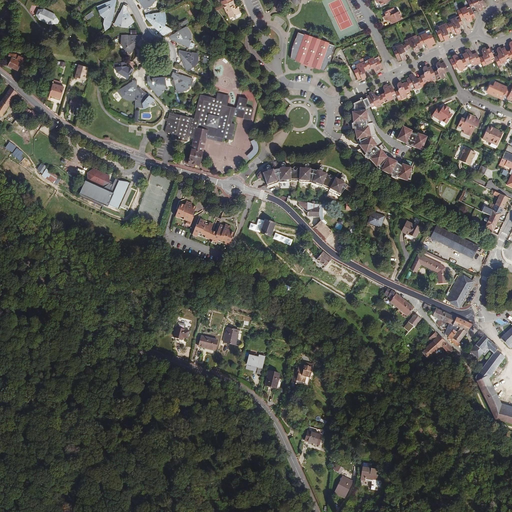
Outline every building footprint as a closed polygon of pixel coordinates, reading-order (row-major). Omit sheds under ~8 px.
[(155,4),(154,0),(131,0),(135,4),(137,3),(142,12),(145,10),(146,10),(150,8),(151,9),(155,4)] [(220,0),(222,3),(220,3),(222,7),(223,7),(226,14),(226,15),(227,15),(229,20),(236,17),(239,16),(236,10),(234,11),(233,8),(234,7),(232,3),(231,3),(229,0),(220,0)] [(469,7),(474,5),(476,10),(477,10),(478,12),(482,10),(480,8),(484,7),(480,0),(465,0),(468,6),(469,7)] [(117,2),(112,1),(112,3),(99,8),(100,13),(99,14),(102,17),(101,18),(105,21),(112,23),(117,2)] [(463,17),(465,18),(466,21),(468,22),(471,21),(470,19),(474,17),(469,8),(466,10),(465,7),(465,6),(455,11),(458,16),(449,20),(449,21),(450,23),(447,25),(446,23),(437,27),(437,29),(439,31),(435,33),(439,41),(443,39),(444,42),(446,41),(447,37),(445,35),(446,33),(450,31),(451,34),(454,32),(456,34),(459,32),(459,30),(459,29),(457,28),(458,26),(462,24),(459,19),(463,17)] [(122,7),(114,26),(119,29),(125,29),(125,28),(129,27),(129,25),(133,24),(126,11),(127,9),(122,7)] [(390,20),(392,24),(402,19),(398,12),(395,13),(392,9),(384,13),(385,16),(383,18),(385,21),(386,21),(389,20),(390,20)] [(44,12),(38,12),(36,17),(39,22),(49,27),(58,27),(59,24),(54,16),(44,12)] [(163,21),(162,16),(144,18),(144,23),(146,23),(157,35),(164,32),(166,26),(165,26),(164,21),(163,21)] [(188,36),(185,31),(168,41),(170,45),(172,44),(176,46),(187,52),(191,47),(192,41),(191,41),(189,36),(188,36)] [(410,48),(412,49),(413,52),(415,53),(419,51),(418,49),(421,47),(420,45),(423,44),(425,44),(426,47),(429,49),(435,46),(430,35),(427,36),(425,33),(416,37),(417,39),(414,40),(412,37),(403,42),(404,43),(395,47),(395,49),(396,51),(393,53),(397,61),(400,60),(401,62),(404,61),(405,59),(403,55),(403,53),(407,51),(407,50),(410,48)] [(334,51),(336,45),(330,44),(330,43),(305,36),(303,36),(298,34),(296,40),(293,51),(293,61),(297,62),(303,64),(305,63),(306,65),(313,67),(314,66),(315,68),(321,69),(326,71),(331,62),(331,63),(334,52),(334,51)] [(141,38),(121,39),(121,43),(120,43),(121,48),(120,48),(123,54),(130,57),(139,43),(141,43),(141,39),(141,38)] [(506,52),(504,49),(501,50),(500,47),(496,49),(497,50),(496,51),(498,54),(497,56),(493,58),(494,60),(497,66),(506,62),(506,60),(505,58),(508,57),(509,59),(510,60),(511,59),(511,41),(510,43),(509,45),(510,48),(509,51),(506,52)] [(493,58),(489,49),(486,50),(485,48),(482,50),(481,52),(483,55),(482,58),(479,59),(481,64),(483,67),(491,63),(491,61),(490,59),(493,58)] [(459,72),(473,65),(474,67),(477,66),(478,66),(481,64),(479,59),(477,55),(477,54),(473,56),(473,55),(471,55),(469,51),(468,51),(464,52),(466,54),(462,56),(464,59),(461,61),(458,60),(457,57),(455,57),(452,58),(453,60),(449,61),(453,70),(457,69),(459,72)] [(22,54),(15,53),(7,53),(4,64),(11,66),(18,69),(22,54)] [(195,63),(196,58),(178,55),(177,55),(177,59),(178,59),(186,75),(195,73),(196,68),(195,67),(196,63),(195,63)] [(361,81),(364,80),(364,78),(363,75),(364,72),(367,70),(370,69),(372,69),(374,73),(376,74),(379,73),(378,71),(381,69),(382,69),(378,62),(378,60),(374,62),(373,60),(372,58),(363,62),(364,63),(363,62),(354,66),(355,68),(356,70),(353,72),(357,80),(360,79),(361,81)] [(88,62),(79,60),(76,75),(80,76),(80,74),(85,75),(88,62)] [(341,63),(333,63),(333,71),(336,69),(338,72),(341,70),(341,63)] [(444,73),(447,72),(443,63),(440,65),(439,63),(436,64),(435,66),(437,69),(436,72),(433,73),(435,79),(436,81),(445,76),(444,73)] [(127,82),(132,73),(128,70),(127,71),(126,70),(125,71),(124,70),(124,69),(124,65),(112,66),(112,70),(114,70),(115,75),(127,82)] [(422,75),(419,77),(420,78),(424,86),(424,87),(428,86),(426,83),(435,79),(433,73),(430,67),(427,69),(426,67),(421,69),(422,75)] [(191,81),(176,77),(171,75),(169,80),(172,81),(173,83),(174,88),(176,94),(181,93),(181,94),(185,93),(186,93),(190,90),(191,81)] [(386,86),(383,88),(382,90),(385,95),(377,99),(374,98),(373,94),(371,93),(368,95),(369,97),(366,99),(370,107),(374,106),(375,108),(375,109),(393,101),(392,99),(391,97),(395,95),(396,97),(398,102),(407,98),(406,96),(405,95),(408,93),(411,92),(411,90),(410,88),(413,87),(414,89),(415,90),(424,86),(420,78),(416,80),(414,79),(414,77),(411,75),(408,77),(409,79),(408,79),(406,80),(408,84),(405,85),(404,84),(401,86),(400,84),(397,85),(396,86),(397,89),(398,90),(397,92),(394,94),(391,87),(387,88),(386,86)] [(146,87),(156,100),(164,96),(165,91),(164,90),(164,85),(162,80),(152,81),(151,80),(150,79),(145,79),(146,87)] [(52,81),(50,93),(61,96),(64,85),(61,84),(52,81)] [(134,103),(134,109),(139,109),(140,111),(144,111),(145,112),(150,110),(154,104),(152,102),(140,92),(140,90),(136,90),(137,83),(133,82),(133,81),(131,81),(129,83),(129,84),(116,92),(120,99),(124,103),(130,103),(131,102),(134,103)] [(493,96),(502,100),(504,95),(507,97),(506,99),(511,101),(511,86),(511,88),(508,87),(507,87),(495,82),(492,87),(489,85),(486,91),(491,93),(492,91),(495,92),(493,96)] [(17,92),(14,90),(0,108),(0,114),(3,117),(20,95),(17,92)] [(79,104),(80,97),(72,94),(70,102),(79,104)] [(224,98),(212,97),(212,101),(199,99),(196,120),(193,120),(190,132),(193,133),(192,140),(193,140),(190,160),(186,160),(186,164),(201,167),(205,140),(195,139),(196,129),(207,131),(209,131),(209,128),(216,129),(214,140),(222,141),(222,137),(230,139),(233,122),(229,122),(230,115),(234,116),(234,114),(240,115),(240,116),(248,118),(250,106),(242,105),(243,97),(235,96),(233,107),(223,106),(224,98)] [(366,109),(361,100),(359,100),(360,102),(353,106),(352,108),(352,109),(352,111),(352,113),(352,114),(353,125),(352,125),(352,128),(353,130),(354,130),(357,142),(358,145),(360,147),(366,156),(365,157),(367,159),(368,161),(370,160),(377,168),(378,169),(379,170),(380,171),(381,172),(389,175),(388,177),(393,179),(394,177),(395,178),(407,182),(410,169),(400,165),(399,167),(394,163),(395,162),(386,157),(380,150),(379,150),(374,147),(376,145),(370,137),(368,127),(365,128),(366,122),(367,121),(366,110),(366,109)] [(439,112),(435,110),(432,115),(436,117),(435,119),(441,122),(441,121),(446,124),(451,115),(447,112),(448,109),(442,106),(440,110),(439,112)] [(39,111),(31,108),(28,112),(43,122),(44,120),(43,119),(36,115),(39,111)] [(43,119),(46,115),(40,112),(39,111),(36,115),(43,119)] [(477,127),(480,120),(475,118),(475,117),(468,114),(465,120),(462,118),(458,126),(465,129),(464,132),(471,135),(475,126),(477,127)] [(175,140),(187,142),(188,140),(190,132),(193,120),(171,117),(170,122),(168,122),(167,125),(170,126),(168,136),(175,137),(175,140)] [(483,139),(490,142),(491,140),(498,143),(503,133),(499,131),(498,132),(494,130),(495,129),(488,126),(483,139)] [(423,150),(428,137),(419,133),(418,135),(412,133),(414,131),(405,127),(398,140),(407,144),(409,141),(415,143),(414,147),(423,150)] [(207,131),(206,139),(214,140),(216,129),(209,128),(209,131),(207,131)] [(195,139),(205,140),(206,139),(207,131),(196,129),(195,139)] [(463,151),(464,152),(466,147),(456,143),(455,144),(453,145),(452,147),(453,149),(450,155),(459,159),(463,151)] [(16,147),(11,153),(20,161),(23,158),(20,156),(22,153),(16,147)] [(511,155),(505,152),(502,158),(511,162),(511,155)] [(502,157),(500,162),(511,167),(511,170),(506,184),(511,186),(511,162),(502,158),(502,157)] [(36,171),(42,174),(40,176),(57,185),(61,177),(39,165),(36,171)] [(483,174),(486,168),(480,165),(477,172),(483,174)] [(111,176),(95,169),(90,174),(90,182),(91,182),(90,183),(87,182),(83,193),(87,195),(86,198),(107,206),(108,204),(108,202),(111,203),(110,205),(121,209),(123,204),(122,203),(130,184),(131,184),(133,181),(129,179),(120,180),(117,178),(115,184),(111,183),(111,176)] [(330,192),(341,197),(345,188),(351,191),(352,187),(344,184),(345,183),(336,180),(333,179),(333,180),(332,180),(330,180),(330,179),(330,178),(327,177),(328,176),(318,172),(317,173),(314,172),(311,172),(311,171),(300,170),(300,171),(298,171),(297,172),(296,173),(295,173),(295,172),(294,172),(294,171),(291,171),(291,170),(280,171),(280,172),(277,173),(274,174),(274,173),(264,176),(263,173),(261,173),(257,177),(258,180),(264,179),(268,188),(280,185),(292,184),(292,183),(300,183),(300,184),(312,185),(323,189),(323,188),(330,191),(330,192)] [(130,184),(122,203),(123,204),(131,184),(130,184)] [(509,199),(491,190),(490,192),(493,194),(492,195),(498,199),(495,205),(504,210),(509,199)] [(87,195),(83,193),(80,201),(105,211),(107,206),(86,198),(87,195)] [(195,202),(196,200),(191,198),(189,202),(185,201),(179,211),(181,212),(185,214),(185,216),(188,218),(187,219),(192,221),(196,215),(194,213),(199,204),(195,202)] [(315,202),(300,203),(301,214),(320,213),(320,207),(316,207),(315,202)] [(492,217),(499,220),(504,210),(495,205),(493,204),(491,208),(492,209),(491,211),(487,209),(485,213),(492,217)] [(385,215),(373,209),(369,220),(381,225),(385,215)] [(209,235),(210,234),(214,227),(213,225),(215,220),(212,219),(210,221),(206,219),(207,217),(203,215),(199,223),(197,223),(193,230),(198,232),(199,230),(209,235)] [(481,225),(483,222),(475,218),(474,217),(472,221),(481,225)] [(493,233),(499,220),(492,217),(485,229),(493,233)] [(320,219),(313,229),(323,239),(331,229),(320,219)] [(422,228),(408,220),(404,228),(418,236),(422,228)] [(215,231),(212,235),(211,239),(215,241),(216,240),(219,241),(220,239),(227,242),(233,230),(229,227),(231,224),(226,221),(225,223),(221,222),(218,228),(216,232),(215,231)] [(269,236),(274,225),(269,223),(265,221),(260,232),(269,236)] [(249,229),(255,231),(257,225),(251,223),(249,229)] [(214,227),(210,234),(212,235),(215,231),(216,232),(218,228),(214,227)] [(481,249),(439,228),(433,241),(474,263),(481,249)] [(272,240),(290,246),(292,239),(274,233),(272,240)] [(328,258),(320,252),(314,260),(322,266),(328,258)] [(424,258),(425,257),(420,254),(412,269),(417,273),(422,264),(437,273),(440,284),(447,284),(444,269),(437,265),(424,258)] [(446,263),(427,254),(426,255),(445,265),(446,263)] [(337,278),(340,273),(334,269),(331,275),(337,278)] [(460,275),(447,304),(462,311),(474,282),(460,275)] [(414,311),(416,308),(408,301),(394,291),(386,287),(383,293),(387,295),(393,300),(392,302),(401,310),(407,315),(410,313),(411,314),(414,311)] [(440,327),(443,320),(447,312),(437,308),(433,315),(439,319),(437,323),(440,327)] [(447,312),(443,320),(454,324),(457,317),(447,312)] [(424,319),(417,313),(410,321),(411,323),(407,327),(411,330),(415,327),(416,327),(424,319)] [(460,345),(468,333),(473,324),(457,317),(454,324),(460,328),(457,332),(454,329),(448,336),(455,344),(459,348),(461,346),(460,345)] [(395,327),(406,336),(411,330),(407,327),(400,321),(395,327)] [(511,324),(497,338),(505,347),(511,341),(511,324)] [(241,329),(230,325),(226,339),(236,343),(241,329)] [(177,326),(175,336),(174,338),(182,340),(183,335),(188,336),(189,330),(177,326)] [(443,348),(451,355),(456,351),(438,332),(431,338),(434,341),(427,349),(434,356),(443,348)] [(198,347),(204,349),(205,344),(215,347),(218,338),(202,333),(198,347)] [(496,348),(482,335),(468,350),(476,357),(480,352),(482,354),(488,348),(486,347),(487,346),(490,348),(493,351),(495,349),(496,348)] [(431,360),(434,356),(427,349),(423,352),(431,360)] [(492,352),(473,377),(473,378),(490,417),(511,423),(511,409),(501,405),(489,378),(493,373),(495,370),(505,357),(495,349),(493,351),(492,352)] [(438,360),(441,363),(448,358),(444,355),(438,360)] [(254,373),(255,374),(256,371),(260,372),(263,361),(257,360),(257,362),(248,359),(245,371),(254,373)] [(295,365),(292,374),(300,377),(308,379),(313,362),(308,360),(307,363),(299,361),(298,363),(297,363),(296,366),(295,365)] [(279,368),(269,365),(265,380),(278,384),(281,374),(278,373),(279,368)] [(292,374),(290,381),(298,383),(300,377),(292,374)] [(319,440),(321,431),(308,428),(306,436),(319,440)] [(334,457),(333,460),(336,463),(335,464),(342,468),(344,463),(334,457)] [(377,468),(377,463),(365,462),(363,462),(362,474),(374,475),(373,483),(381,483),(382,469),(377,468)] [(354,477),(344,472),(338,482),(349,488),(354,477)]
